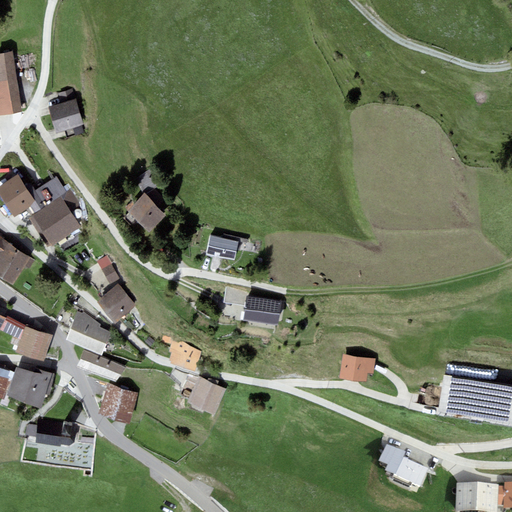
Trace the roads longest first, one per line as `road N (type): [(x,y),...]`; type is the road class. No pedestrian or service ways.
road 1 (residential): [(511,464),(457,460),(280,386),(194,373),(156,358),(0,218)]
road 2 (tertiary): [(213,511),(112,434),(54,328),(0,286)]
road 3 (track): [(286,291),(418,287),(511,262)]
road 4 (track): [(353,0),(401,41),(479,65),(511,62)]
road 5 (track): [(54,0),(40,95),(0,154)]
